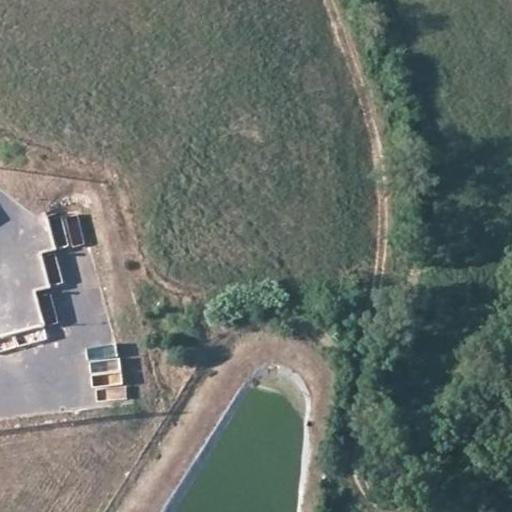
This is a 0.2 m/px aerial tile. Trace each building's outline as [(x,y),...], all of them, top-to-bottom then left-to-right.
[(77,209),(49,214),(53,245),(82,241),(77,209)] [(57,255),(45,257),(50,285),(61,283),(57,255)] [(46,321),(57,317),(50,295),(39,299),(46,321)] [(0,351),(0,378),(18,378),(17,351),(0,351)] [(94,365),(97,408),(128,406),(125,363),(94,365)]
